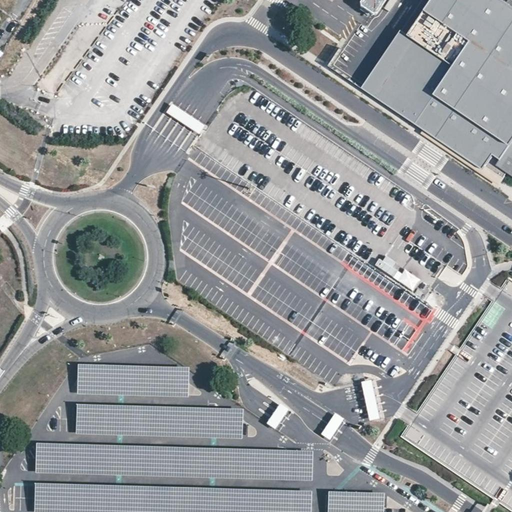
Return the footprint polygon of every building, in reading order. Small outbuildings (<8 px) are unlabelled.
[(361,0),(359,3),(373,12),(374,13),(383,0),(361,0)] [(511,7),(500,0),(429,0),(423,10),(469,41),(511,73),(511,7)] [(441,142),(482,169),(492,155),(499,160),(511,140),(511,73),(469,41),(423,10),(407,35),(400,31),(361,88),(426,133),(441,142)] [(173,106),(167,114),(199,136),(205,127),(173,106)] [(511,140),(499,160),(496,165),(511,176),(511,140)] [(378,259),(372,267),(391,279),(397,271),(394,269),(398,263),(386,256),(382,262),(378,259)] [(397,271),(391,279),(411,293),(420,281),(405,271),(402,275),(397,271)] [(189,368),(80,365),(79,395),(188,398),(189,368)] [(376,379),(360,383),(368,422),(385,419),(376,379)] [(290,411),(281,404),(267,424),(276,430),(283,419),(290,411)] [(244,410),(78,405),(77,434),(244,439),(244,410)] [(336,414),(322,434),(330,440),(344,420),(336,414)] [(314,453),(38,445),(37,474),(313,482),(314,453)] [(311,511),(312,491),(37,484),(35,511),(311,511)] [(335,493),(328,493),(327,511),(382,511),(383,494),(335,493)]
